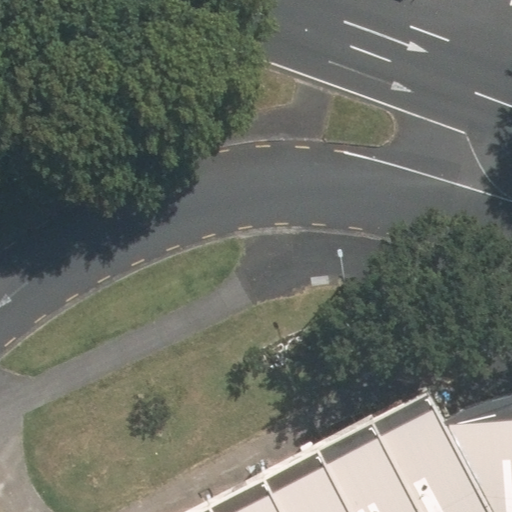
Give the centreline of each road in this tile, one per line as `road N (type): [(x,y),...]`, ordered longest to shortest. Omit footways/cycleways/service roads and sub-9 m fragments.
road 1 (secondary): [(508,222),(373,186),(235,179),(117,222),(0,313)]
road 2 (secondary): [(217,0),(477,96)]
road 3 (secondary): [(508,222),(477,96)]
